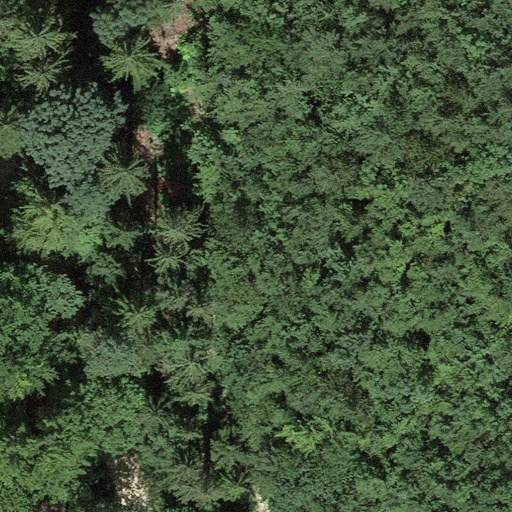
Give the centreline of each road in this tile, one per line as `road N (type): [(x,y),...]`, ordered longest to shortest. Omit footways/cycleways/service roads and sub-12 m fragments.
road 1 (track): [(273,511),(209,173),(239,0)]
road 2 (track): [(143,511),(48,243),(0,178)]
